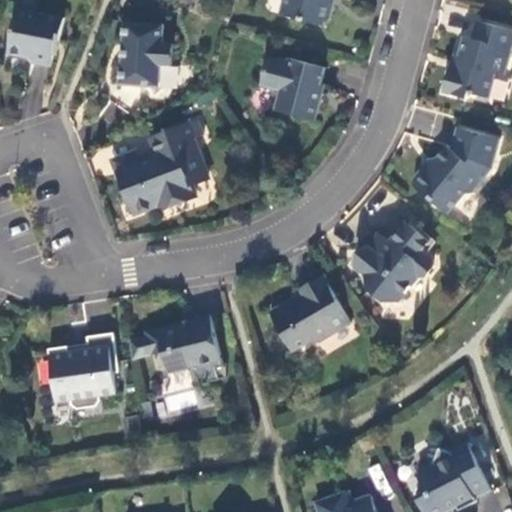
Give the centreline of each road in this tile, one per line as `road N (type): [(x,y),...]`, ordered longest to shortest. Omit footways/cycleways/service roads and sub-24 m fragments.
road 1 (residential): [(412,0),(365,161),(308,220),(226,270),(108,279)]
road 2 (residential): [(47,139),(108,279)]
road 3 (residential): [(108,279),(5,277),(0,258)]
